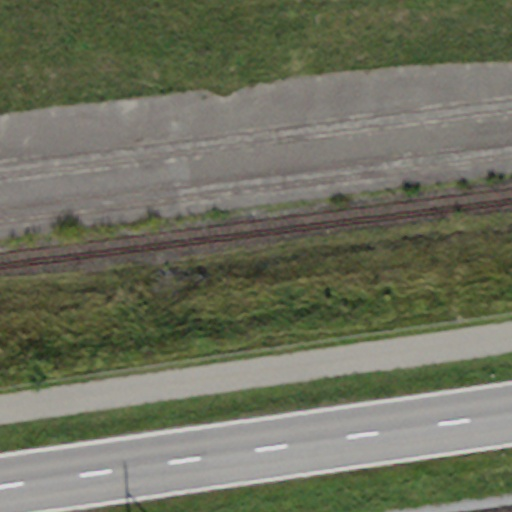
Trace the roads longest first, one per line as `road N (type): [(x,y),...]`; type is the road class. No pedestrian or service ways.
road 1 (primary): [(511,413),(0,487)]
road 2 (unknown): [(0,161),(511,135)]
